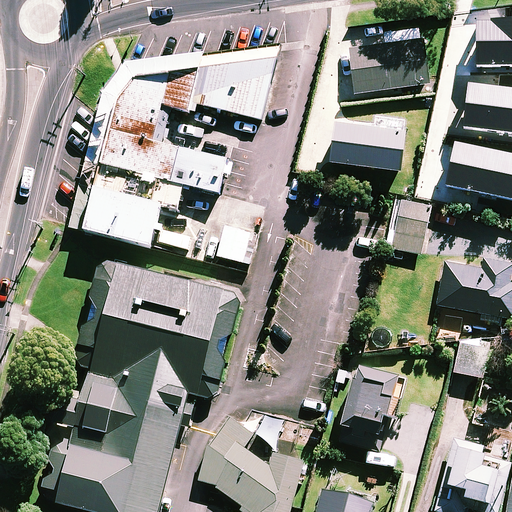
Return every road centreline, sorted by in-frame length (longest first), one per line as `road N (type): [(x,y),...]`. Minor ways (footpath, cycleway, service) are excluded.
road 1 (secondary): [(68,45),(27,161),(0,293)]
road 2 (secondary): [(0,175),(14,41)]
